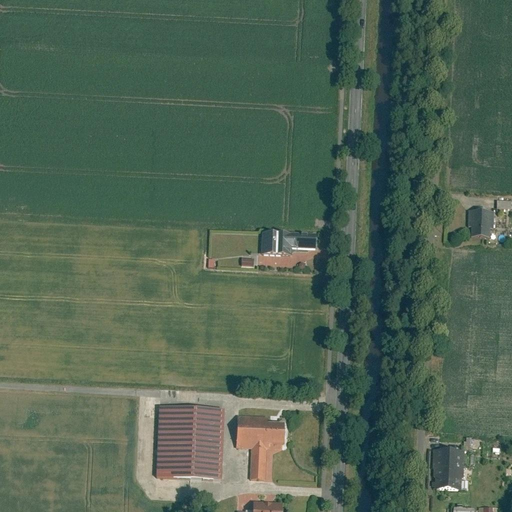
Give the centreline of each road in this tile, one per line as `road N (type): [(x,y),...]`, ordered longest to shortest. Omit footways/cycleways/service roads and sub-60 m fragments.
road 1 (tertiary): [(335,511),(360,0)]
road 2 (unclassified): [(418,511),(441,0)]
road 3 (unknown): [(150,392),(148,469),(159,493),(336,500)]
